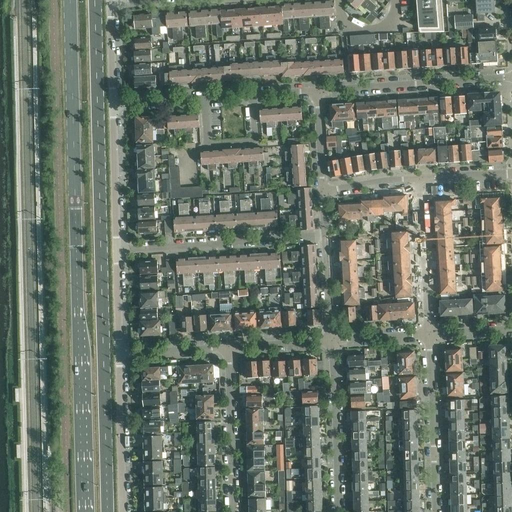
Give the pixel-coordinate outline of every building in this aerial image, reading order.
[(373,10),(361,0),(345,0),(357,10),(361,6),(370,14),(373,10)] [(361,0),(373,10),(377,7),(368,0),(361,0)] [(493,2),(493,0),(477,2),(478,22),(485,21),(484,13),(494,13),(494,7),(495,6),(495,3),(493,2)] [(334,1),(324,2),(326,29),(330,29),(330,16),(335,16),(334,1)] [(313,2),(303,3),(305,31),(310,31),(309,18),(315,17),(313,2)] [(324,2),(313,2),(315,17),(320,17),(321,30),(326,29),(324,2)] [(303,3),(293,4),(294,19),(299,18),(300,31),(305,31),(303,3)] [(282,7),(272,8),(273,25),(284,25),(282,4),(282,7)] [(282,4),(284,25),(284,32),(289,32),(288,19),(294,19),(293,4),(282,4)] [(442,4),(422,5),(423,19),(443,17),(442,4)] [(272,8),(262,9),(263,26),(273,25),(272,8)] [(210,10),(211,25),(216,24),(218,42),(222,42),(221,29),(220,9),(210,10)] [(220,9),(221,29),(232,28),(231,11),(221,11),(220,9)] [(251,9),(241,10),(242,28),(253,27),(251,9)] [(262,9),(251,9),(253,27),(263,26),(262,9)] [(205,25),(211,25),(210,10),(199,11),(201,38),(206,38),(205,25)] [(241,10),(231,11),(232,28),(242,28),(241,10)] [(370,14),(366,19),(371,24),(378,15),(373,10),(370,14)] [(196,38),(201,38),(199,11),(189,11),(190,26),(196,26),(196,38)] [(166,13),(167,26),(167,28),(173,28),(174,40),(178,40),(176,12),(166,13)] [(187,12),(176,12),(178,40),(183,39),(182,27),(188,26),(187,12)] [(160,23),(159,14),(134,16),(135,22),(134,23),(134,26),(135,27),(136,29),(153,27),(152,24),(160,23)] [(455,22),(448,22),(449,30),(462,30),(472,29),(473,29),(473,15),(455,16),(455,22)] [(424,32),(419,32),(419,33),(444,32),(443,17),(423,19),(424,32)] [(495,29),(495,28),(479,29),(480,41),(497,40),(497,39),(495,39),(495,37),(497,37),(497,35),(496,36),(497,34),(497,30),(495,29)] [(472,29),(462,30),(463,38),(468,38),(473,37),(472,29)] [(351,46),(359,45),(364,45),(375,44),(375,34),(350,36),(351,46)] [(134,49),(136,49),(136,50),(152,49),(151,37),(135,38),(135,43),(134,44),(134,49)] [(479,43),(479,54),(497,53),(497,51),(498,50),(498,47),(497,46),(498,46),(497,45),(496,45),(495,43),(497,42),(497,41),(479,43)] [(457,65),(456,44),(456,42),(450,42),(450,46),(451,46),(452,48),(445,49),(446,66),(447,65),(448,67),(452,66),(453,65),(457,65)] [(461,43),(456,44),(457,65),(462,65),(462,66),(466,66),(467,64),(468,64),(467,47),(461,48),(461,43)] [(359,45),(359,55),(361,72),(365,71),(366,72),(370,72),(371,71),(372,71),(371,54),(364,54),(364,45),(359,45)] [(443,49),(432,50),(433,66),(438,66),(438,67),(443,67),(443,66),(445,66),(443,49)] [(134,51),(134,56),(133,57),(134,61),(135,62),(135,63),(151,62),(151,50),(134,51)] [(433,66),(432,50),(421,50),(422,67),(423,67),(424,68),(428,68),(429,67),(433,66)] [(409,68),(408,51),(397,52),(398,69),(399,69),(400,70),(404,70),(404,68),(409,68)] [(419,51),(408,51),(409,68),(414,68),(414,69),(418,69),(419,67),(420,67),(419,51)] [(395,52),(384,53),(385,70),(389,70),(390,71),(394,70),(395,69),(396,69),(395,52)] [(385,70),(384,53),(372,54),(373,71),(375,71),(376,72),(380,71),(380,70),(385,70)] [(479,54),(470,54),(470,64),(495,63),(495,62),(497,62),(497,53),(479,54)] [(337,55),(332,56),(333,73),(344,73),(343,60),(337,60),(337,55)] [(361,72),(359,55),(348,56),(349,72),(351,72),(352,73),(356,73),(356,72),(361,72)] [(275,56),(271,57),(272,75),(282,74),(282,64),(282,61),(276,61),(275,56)] [(328,60),(322,61),(323,74),(333,73),(332,56),(328,56),(328,60)] [(267,62),(261,62),(262,75),(272,75),(271,57),(267,57),(267,62)] [(308,62),(302,62),(303,76),(313,75),(312,57),(308,57),(308,62)] [(316,57),(312,57),(313,75),(323,74),(322,61),(317,61),(316,57)] [(247,63),(241,63),(242,77),(252,76),(251,58),(246,58),(247,63)] [(255,58),(251,58),(252,76),(262,75),(261,62),(255,62),(255,58)] [(288,63),(282,64),(282,74),(282,77),(293,76),(292,58),(287,59),(288,63)] [(296,58),(292,58),(293,76),(303,76),(302,62),(296,63),(296,58)] [(230,59),(231,67),(232,77),(242,77),(241,63),(235,64),(235,59),(230,59)] [(216,68),(211,68),(211,82),(222,81),(221,63),(216,63),(216,68)] [(225,63),(221,63),(222,81),(232,80),(232,77),(231,67),(225,67),(225,63)] [(152,75),(151,64),(134,65),(135,70),(134,71),(134,74),(135,75),(135,76),(152,75)] [(196,69),(190,70),(191,83),(201,82),(200,64),(196,65),(196,69)] [(205,64),(200,64),(201,82),(211,82),(211,68),(205,69),(205,64)] [(184,65),(180,66),(181,84),(191,83),(190,70),(184,70),(184,65)] [(181,84),(180,66),(175,66),(176,71),(170,71),(171,84),(181,84)] [(169,74),(163,74),(161,74),(156,75),(156,77),(135,78),(135,80),(134,81),(134,85),(135,86),(136,88),(149,87),(149,89),(156,88),(156,87),(156,78),(161,78),(161,85),(170,85),(169,74)] [(484,109),(485,114),(500,113),(500,108),(501,107),(501,104),(500,103),(499,93),(481,94),(481,103),(489,102),(489,109),(484,109)] [(482,110),(481,103),(481,94),(467,95),(468,111),(482,110)] [(454,97),(455,114),(467,113),(466,96),(464,97),(463,95),(460,95),(459,97),(454,97)] [(440,98),(441,115),(453,114),(452,97),(451,98),(449,96),(446,97),(445,98),(440,98)] [(438,97),(428,98),(430,126),(434,126),(433,114),(439,113),(438,97)] [(418,98),(408,99),(410,128),(415,127),(414,115),(419,115),(418,98)] [(428,98),(418,98),(419,115),(424,114),(425,123),(428,126),(430,126),(428,98)] [(410,128),(408,99),(398,100),(399,116),(404,116),(405,128),(410,128)] [(396,100),(386,101),(388,129),(393,129),(392,116),(398,116),(396,100)] [(376,101),(366,102),(368,124),(369,131),(374,130),(373,118),(378,118),(376,101)] [(386,101),(376,101),(378,118),(383,117),(383,129),(388,129),(386,101)] [(368,124),(366,102),(357,103),(358,119),(363,119),(364,125),(368,124)] [(349,104),(343,105),(344,121),(356,120),(355,104),(353,104),(352,103),(350,103),(349,104)] [(344,121),(343,105),(331,105),(331,115),(331,116),(331,118),(332,120),(332,121),(333,128),(344,127),(344,121)] [(301,107),(291,108),(292,126),(296,126),(296,120),(302,120),(301,107)] [(280,108),(270,109),(271,128),(276,127),(275,121),(281,121),(280,108)] [(291,108),(280,108),(281,121),(287,121),(288,127),(292,126),(291,108)] [(271,128),(270,109),(260,110),(260,122),(267,122),(267,128),(271,128)] [(500,113),(485,114),(485,125),(501,124),(501,123),(502,121),(502,119),(501,117),(500,113)] [(199,114),(188,115),(189,134),(194,133),(194,127),(199,127),(199,114)] [(188,115),(178,116),(178,128),(184,128),(185,134),(189,134),(188,115)] [(160,125),(156,125),(156,130),(164,129),(168,129),(167,116),(160,117),(160,125)] [(167,116),(168,129),(174,129),(174,135),(179,134),(178,128),(178,116),(167,116)] [(135,130),(152,130),(152,118),(137,118),(137,119),(135,120),(135,124),(137,125),(137,130),(135,130)] [(470,126),(470,130),(471,139),(502,136),(501,126),(478,127),(478,126),(474,126),(470,126)] [(437,143),(438,147),(439,164),(449,163),(447,146),(446,128),(434,129),(435,143),(437,143)] [(152,130),(135,130),(137,130),(137,135),(136,137),(136,140),(137,141),(137,142),(153,142),(152,130)] [(461,162),(473,161),(472,151),(471,139),(470,130),(465,130),(465,139),(460,139),(461,145),(460,145),(461,162)] [(354,136),(348,137),(349,143),(361,141),(360,135),(354,136)] [(471,139),(472,151),(480,150),(479,142),(487,142),(487,148),(498,148),(503,147),(502,136),(471,139)] [(336,145),(335,137),(327,138),(327,146),(336,145)] [(381,145),(382,153),(376,154),(378,169),(379,169),(381,170),(383,170),(384,168),(389,168),(386,152),(389,152),(389,144),(381,145)] [(401,149),(403,151),(404,166),(415,165),(414,150),(408,150),(408,144),(401,145),(401,149)] [(137,157),(155,157),(154,145),(138,146),(138,148),(136,149),(137,154),(138,154),(139,157),(137,157)] [(285,152),(286,157),(304,155),(304,145),(291,146),(291,152),(285,152)] [(459,145),(447,146),(449,163),(460,162),(459,145)] [(263,148),(252,149),(254,167),(258,167),(257,161),(264,161),(263,148)] [(436,148),(426,149),(427,164),(438,164),(436,148)] [(242,149),(232,150),(233,169),(237,168),(237,162),(243,162),(242,149)] [(252,149),(242,149),(243,162),(249,162),(249,168),(254,167),(252,149)] [(427,164),(426,149),(416,149),(417,165),(427,164)] [(472,151),(473,161),(479,160),(478,156),(489,155),(489,163),(503,162),(503,160),(504,159),(503,156),(502,155),(502,149),(480,151),(480,150),(472,151)] [(232,150),(221,151),(222,164),(228,163),(229,169),(233,169),(232,150)] [(212,170),(211,151),(201,152),(202,165),(208,165),(208,171),(212,170)] [(221,151),(211,151),(212,170),(217,170),(216,164),(222,164),(221,151)] [(400,151),(389,152),(390,167),(401,167),(400,151)] [(368,155),(364,156),(367,171),(378,169),(375,154),(368,155)] [(292,161),(292,166),(305,166),(304,155),(286,157),(286,161),(292,161)] [(352,158),(354,173),(365,171),(363,156),(352,158)] [(155,157),(137,157),(137,158),(139,158),(139,161),(137,161),(136,162),(137,162),(137,166),(138,167),(138,169),(155,168),(155,157)] [(340,160),(343,175),(354,173),(351,158),(340,160)] [(327,162),(330,177),(332,177),(333,178),(335,178),(336,176),(341,175),(338,160),(327,162)] [(287,173),(287,177),(306,176),(305,166),(292,166),(293,172),(287,173)] [(137,181),(137,182),(155,181),(155,170),(138,170),(138,172),(137,173),(137,178),(139,178),(139,181),(137,181)] [(306,176),(287,177),(287,182),(293,181),(294,187),(307,186),(306,176)] [(155,181),(137,182),(139,182),(139,185),(137,185),(137,186),(137,187),(138,190),(139,192),(139,193),(156,192),(155,181)] [(180,182),(170,183),(171,199),(181,198),(181,188),(180,182)] [(288,200),(313,198),(312,188),(297,189),(298,195),(288,195),(288,200)] [(138,195),(138,200),(137,201),(137,204),(138,205),(139,206),(155,205),(154,194),(138,195)] [(241,213),(236,214),(237,229),(247,228),(245,200),(244,194),(240,194),(241,213)] [(406,195),(395,196),(396,212),(402,211),(402,215),(407,215),(406,195)] [(383,196),(383,199),(384,212),(396,212),(395,196),(383,196)] [(485,204),(485,210),(501,209),(500,197),(480,199),(480,204),(485,204)] [(209,198),(204,199),(206,230),(216,230),(215,215),(210,215),(209,198)] [(299,210),(314,209),(313,198),(288,200),(288,205),(298,204),(299,210)] [(200,216),(195,216),(196,231),(206,230),(204,199),(199,199),(200,216)] [(262,212),(256,212),(257,227),(268,227),(266,199),(261,199),(262,212)] [(271,199),(266,199),(268,227),(278,226),(277,211),(271,211),(271,199)] [(383,199),(372,200),(373,222),(378,221),(378,215),(384,215),(384,212),(383,199)] [(185,232),(184,204),(183,200),(179,200),(180,217),(174,217),(175,232),(185,232)] [(250,200),(245,200),(247,228),(257,227),(256,212),(251,213),(250,200)] [(361,200),(361,203),(362,216),(368,216),(368,222),(373,222),(372,200),(361,200)] [(435,201),(435,213),(451,212),(451,205),(455,205),(455,200),(435,201)] [(221,215),(215,215),(216,230),(226,229),(225,201),(220,201),(221,215)] [(229,201),(225,201),(226,229),(237,229),(236,214),(230,214),(229,201)] [(361,203),(349,204),(350,220),(362,219),(362,216),(361,203)] [(188,204),(184,204),(185,232),(196,231),(195,216),(189,216),(188,204)] [(350,220),(349,204),(338,205),(339,225),(344,224),(344,220),(350,220)] [(139,219),(139,220),(155,219),(155,207),(138,208),(138,213),(137,214),(138,218),(139,219)] [(289,216),(290,221),(314,219),(314,209),(299,210),(299,215),(289,216)] [(485,210),(486,221),(502,220),(502,212),(501,212),(501,209),(485,210)] [(435,216),(435,224),(452,223),(451,212),(435,213),(436,216),(435,216)] [(314,219),(290,221),(290,226),(300,225),(300,231),(315,230),(314,219)] [(486,221),(486,233),(502,232),(502,229),(503,229),(502,220),(486,221)] [(145,233),(145,234),(159,233),(159,228),(157,228),(156,221),(138,222),(139,225),(138,226),(138,230),(139,231),(139,234),(145,233)] [(437,233),(437,236),(453,235),(452,223),(435,224),(436,233),(437,233)] [(387,238),(387,243),(409,242),(408,231),(392,232),(393,238),(387,238)] [(502,232),(486,233),(480,234),(481,239),(487,239),(487,245),(503,244),(502,232)] [(453,235),(437,236),(438,248),(453,247),(453,240),(459,240),(459,235),(453,235)] [(340,240),(341,251),(362,250),(362,245),(356,245),(356,239),(340,240)] [(393,248),(394,254),(409,253),(410,253),(410,242),(409,242),(387,243),(387,249),(393,248)] [(292,257),(316,255),(316,245),(301,246),(301,252),(291,252),(292,257)] [(479,253),(479,258),(501,257),(500,246),(484,247),(485,253),(479,253)] [(438,250),(438,261),(460,259),(460,254),(454,255),(454,249),(438,250)] [(340,263),(341,263),(341,262),(357,261),(357,256),(363,255),(362,250),(341,251),(340,251),(340,263)] [(270,253),(259,254),(260,269),(265,269),(266,286),(271,285),(271,281),(270,253)] [(280,253),(270,253),(271,281),(276,281),(275,268),(281,268),(280,253)] [(388,260),(388,265),(410,264),(409,253),(394,254),(394,260),(388,260)] [(259,254),(249,255),(250,275),(250,283),(251,287),(256,287),(254,269),(260,269),(259,254)] [(239,255),(228,256),(230,283),(235,283),(234,271),(239,270),(239,255)] [(249,255),(239,255),(239,270),(245,270),(246,283),(250,283),(250,275),(249,255)] [(302,266),(317,266),(316,255),(292,257),(292,262),(302,261),(302,266)] [(228,256),(218,257),(219,272),(224,271),(226,290),(231,290),(230,283),(228,256)] [(205,285),(209,285),(208,257),(197,258),(198,273),(204,273),(205,285)] [(208,257),(209,285),(210,285),(210,291),(215,291),(213,272),(219,272),(218,257),(208,257)] [(485,263),(485,269),(501,268),(501,257),(479,258),(479,263),(485,263)] [(184,286),(189,286),(187,258),(177,259),(178,274),(183,274),(184,286)] [(193,273),(198,273),(197,258),(187,258),(189,286),(194,285),(193,273)] [(438,261),(439,272),(455,271),(455,265),(461,264),(460,259),(438,261)] [(140,269),(141,274),(158,273),(157,260),(140,262),(140,263),(139,264),(139,268),(140,269)] [(341,262),(341,263),(342,273),(364,272),(363,267),(357,267),(357,261),(341,262)] [(395,270),(395,275),(411,274),(410,264),(388,265),(389,270),(395,270)] [(293,277),(318,276),(317,266),(302,266),(302,272),(293,273),(293,277)] [(480,275),(480,280),(502,279),(501,268),(485,269),(486,275),(480,275)] [(439,272),(440,283),(462,282),(461,276),(455,277),(455,271),(439,272)] [(342,273),(343,283),(343,284),(358,283),(358,277),(364,277),(364,272),(342,273)] [(168,281),(169,289),(176,289),(175,273),(161,274),(161,281),(168,281)] [(389,281),(390,287),(411,285),(412,285),(412,274),(411,274),(395,275),(395,281),(389,281)] [(159,289),(158,276),(141,277),(141,283),(140,284),(140,288),(142,289),(142,290),(159,289)] [(303,282),(303,287),(318,286),(318,276),(293,277),(289,278),(284,278),(284,283),(303,282)] [(502,279),(480,280),(480,285),(486,285),(487,291),(503,290),(502,279)] [(440,283),(441,294),(456,293),(456,287),(462,286),(462,282),(440,283)] [(343,295),(365,293),(372,293),(377,293),(376,289),(365,289),(365,288),(359,289),(358,283),(343,284),(343,283),(342,284),(342,295),(343,295)] [(411,285),(390,287),(390,292),(396,291),(396,297),(412,296),(411,285)] [(294,293),(294,298),(319,297),(318,286),(303,287),(304,293),(294,293)] [(141,307),(141,309),(159,308),(159,299),(165,299),(164,292),(141,293),(141,301),(140,301),(140,307),(141,307)] [(365,293),(343,295),(344,306),(360,305),(359,299),(365,298),(365,293)] [(441,294),(441,301),(459,300),(458,294),(456,294),(456,293),(441,294)] [(504,296),(487,297),(488,313),(490,313),(490,314),(492,314),(495,313),(505,312),(504,296)] [(319,297),(294,298),(294,303),(304,302),(304,308),(319,307),(319,297)] [(488,313),(487,297),(475,298),(476,314),(481,314),(482,314),(484,315),(486,314),(487,314),(487,313),(488,313)] [(459,300),(460,315),(473,314),(472,299),(459,300)] [(460,315),(459,300),(441,301),(440,301),(441,315),(442,316),(460,315)] [(414,303),(402,304),(403,319),(408,319),(409,320),(413,319),(413,318),(415,318),(414,303)] [(402,304),(391,305),(392,320),(393,320),(394,321),(397,320),(398,319),(403,319),(402,304)] [(392,320),(391,305),(379,305),(380,320),(381,320),(382,321),(386,321),(386,320),(392,320)] [(374,321),(379,320),(378,306),(366,306),(367,321),(368,321),(370,322),(373,322),(374,321)] [(351,322),(356,322),(355,307),(343,308),(344,323),(345,323),(346,324),(350,323),(351,322)] [(158,320),(157,308),(141,309),(141,314),(140,315),(140,317),(141,318),(141,321),(158,320)] [(275,311),(270,312),(271,327),(276,327),(277,328),(279,328),(280,327),(282,327),(281,311),(279,311),(279,309),(275,310),(275,311)] [(319,324),(321,324),(320,309),(307,310),(308,325),(314,325),(315,326),(318,325),(319,324)] [(271,327),(270,312),(264,312),(264,310),(260,311),(260,312),(258,312),(259,328),(261,328),(262,329),(264,329),(266,328),(271,327)] [(251,313),(245,313),(246,329),(251,329),(252,329),(255,329),(256,328),(257,328),(256,312),(254,313),(254,311),(251,311),(251,313)] [(302,320),(296,321),(295,311),(283,312),(284,327),(289,326),(290,327),(294,327),(295,326),(296,326),(296,325),(302,324),(302,320)] [(246,329),(245,313),(239,313),(239,312),(236,312),(236,314),(234,314),(235,330),(236,330),(237,330),(240,330),(241,329),(246,329)] [(226,314),(220,315),(221,331),(226,330),(228,331),(230,331),(231,330),(233,330),(232,314),(230,314),(230,313),(226,313),(226,314)] [(221,331),(220,315),(215,315),(215,314),(211,314),(211,315),(209,315),(210,331),(211,331),(213,332),(215,332),(216,331),(221,331)] [(195,332),(200,331),(201,333),(205,333),(206,331),(207,331),(206,315),(194,316),(195,332)] [(181,333),(182,333),(183,334),(187,334),(188,332),(193,332),(192,317),(180,318),(181,333)] [(160,334),(159,322),(141,323),(142,328),(140,328),(141,334),(142,334),(142,335),(154,335),(154,336),(158,336),(158,334),(160,334)] [(490,359),(505,358),(507,358),(506,353),(507,351),(507,348),(506,348),(506,346),(495,346),(495,345),(491,345),(491,347),(490,347),(490,359)] [(446,355),(446,361),(462,359),(461,348),(445,349),(445,351),(444,352),(445,354),(446,355)] [(398,352),(398,364),(414,363),(414,357),(415,356),(415,354),(414,353),(414,351),(398,352)] [(365,360),(365,354),(363,355),(362,354),(359,354),(358,355),(349,355),(349,357),(348,358),(348,361),(349,362),(349,367),(368,366),(368,364),(381,364),(381,360),(381,359),(375,359),(365,360)] [(317,362),(317,359),(315,359),(314,358),(310,358),(309,360),(303,360),(304,375),(318,375),(318,372),(324,372),(323,362),(317,362)] [(490,359),(491,369),(507,369),(507,365),(506,363),(505,358),(490,359)] [(301,376),(301,360),(295,361),(294,359),(290,359),(289,361),(288,361),(289,376),(301,376)] [(462,359),(446,361),(446,366),(445,367),(446,369),(447,370),(447,372),(463,371),(462,359)] [(272,362),(273,377),(286,376),(285,361),(280,361),(279,360),(275,360),(274,362),(272,362)] [(259,377),(258,361),(246,362),(247,378),(259,377)] [(270,361),(258,361),(259,377),(271,377),(270,361)] [(414,363),(398,364),(399,375),(415,374),(415,372),(416,371),(416,369),(415,368),(414,363)] [(202,366),(203,382),(207,382),(207,385),(214,385),(213,382),(214,382),(213,365),(212,365),(211,364),(207,365),(207,366),(202,366)] [(191,383),(203,382),(202,366),(200,366),(200,365),(196,365),(195,366),(190,367),(191,383)] [(180,384),(191,383),(190,367),(186,367),(185,366),(181,366),(181,367),(179,367),(180,384)] [(169,374),(168,367),(143,369),(143,374),(141,375),(141,379),(143,380),(143,381),(159,380),(161,380),(160,374),(162,373),(164,375),(169,374)] [(350,379),(350,381),(366,380),(366,368),(350,369),(350,374),(349,376),(349,378),(350,379)] [(491,369),(491,381),(506,380),(506,375),(507,374),(507,369),(491,369)] [(447,380),(448,385),(464,384),(463,373),(447,374),(447,375),(446,376),(446,379),(447,380)] [(399,377),(400,388),(416,387),(415,382),(416,381),(416,378),(415,377),(415,376),(399,377)] [(143,387),(143,393),(160,392),(159,380),(143,381),(143,382),(142,383),(142,386),(143,387)] [(506,380),(491,381),(492,393),(508,393),(508,391),(509,389),(509,387),(507,385),(507,380),(506,380)] [(351,394),(365,393),(371,393),(370,381),(350,383),(351,388),(350,389),(350,391),(351,393),(351,394)] [(464,384),(448,385),(448,390),(447,391),(447,394),(448,395),(448,397),(464,396),(464,384)] [(416,387),(400,388),(400,400),(416,399),(416,397),(417,396),(417,393),(416,392),(416,387)] [(302,392),(303,404),(318,403),(318,401),(319,400),(319,394),(318,393),(318,392),(302,392)] [(144,401),(144,406),(161,405),(160,393),(143,395),(142,395),(142,401),(144,401)] [(371,393),(365,393),(365,396),(351,396),(351,402),(350,403),(351,406),(352,407),(352,408),(365,408),(365,401),(371,401),(371,393)] [(197,396),(197,407),(213,407),(213,402),(214,401),(214,398),(213,397),(213,396),(197,396)] [(247,406),(247,408),(263,408),(262,396),(247,396),(247,401),(246,402),(246,405),(247,406)] [(492,396),(493,407),(509,407),(508,402),(509,402),(509,398),(508,397),(508,396),(492,396)] [(449,400),(449,411),(464,410),(464,400),(449,400)] [(303,406),(304,417),(319,416),(318,406),(303,406)] [(144,415),(144,420),(161,419),(160,407),(143,408),(143,410),(142,411),(142,414),(144,415)] [(213,407),(197,407),(197,419),(214,418),(214,417),(215,416),(214,413),(214,412),(213,407)] [(493,407),(493,418),(509,418),(509,413),(510,412),(510,409),(509,408),(509,407),(493,407)] [(247,417),(247,421),(264,421),(263,410),(247,410),(247,412),(246,413),(246,416),(247,417)] [(403,410),(403,420),(417,420),(417,410),(403,410)] [(449,411),(449,421),(464,420),(464,410),(449,411)] [(352,411),(352,422),(366,421),(366,411),(352,411)] [(304,417),(304,427),(319,427),(319,424),(320,423),(320,418),(319,417),(319,416),(304,417)] [(493,418),(493,429),(509,428),(509,424),(510,423),(510,419),(509,418),(493,418)] [(403,420),(403,430),(417,430),(417,420),(403,420)] [(449,421),(449,431),(464,431),(464,420),(449,421)] [(164,426),(164,421),(144,422),(144,427),(143,427),(143,433),(144,433),(144,434),(161,434),(161,426),(164,426)] [(248,431),(248,433),(264,432),(264,421),(247,421),(248,426),(247,427),(247,430),(248,431)] [(352,422),(352,432),(371,431),(375,431),(375,427),(370,427),(370,429),(366,429),(366,421),(352,422)] [(198,422),(198,433),(214,433),(214,428),(215,428),(215,423),(214,423),(214,422),(198,422)] [(304,427),(305,437),(320,437),(319,427),(304,427)] [(493,429),(494,439),(510,439),(510,438),(511,437),(510,434),(509,433),(509,428),(493,429)] [(403,430),(403,440),(418,440),(417,430),(403,430)] [(352,442),(367,441),(371,441),(371,431),(352,432),(352,442)] [(449,431),(450,442),(465,441),(464,431),(449,431)] [(264,432),(248,433),(248,437),(247,438),(247,441),(248,442),(248,444),(264,444),(264,432)] [(198,433),(198,444),(214,444),(214,439),(215,439),(215,434),(214,434),(214,433),(198,433)] [(144,443),(144,448),(164,447),(164,442),(161,443),(161,436),(144,436),(144,438),(143,439),(143,442),(144,443)] [(305,437),(305,448),(320,447),(320,437),(305,437)] [(494,439),(494,450),(494,452),(502,452),(502,450),(510,449),(510,448),(511,447),(511,444),(510,443),(510,439),(494,439)] [(400,451),(404,450),(418,450),(418,440),(403,440),(399,440),(400,451)] [(352,442),(353,452),(367,451),(367,441),(352,442)] [(450,442),(450,452),(465,452),(465,441),(450,442)] [(198,444),(199,455),(214,455),(214,453),(215,453),(215,448),(214,448),(214,444),(198,444)] [(164,447),(144,448),(145,453),(143,454),(144,457),(145,458),(145,460),(162,459),(162,452),(164,452),(164,447)] [(248,453),(248,459),(265,458),(265,447),(248,447),(248,448),(247,450),(247,453),(248,453)] [(305,448),(305,458),(320,458),(320,447),(305,448)] [(494,452),(494,462),(510,462),(510,458),(511,457),(511,453),(510,452),(510,451),(510,449),(502,450),(502,452),(494,452)] [(404,450),(404,460),(418,460),(418,450),(404,450)] [(353,452),(353,462),(367,461),(367,451),(353,452)] [(450,452),(450,462),(465,462),(465,452),(450,452)] [(214,455),(199,455),(199,466),(215,466),(215,464),(216,464),(216,459),(214,459),(214,455)] [(265,458),(248,459),(249,463),(248,464),(248,468),(249,468),(249,470),(265,470),(265,458)] [(305,458),(306,468),(321,468),(320,458),(305,458)] [(404,460),(404,471),(418,470),(418,460),(404,460)] [(144,466),(144,473),(162,473),(162,466),(165,466),(165,461),(145,462),(145,466),(144,466)] [(353,462),(353,472),(368,471),(367,461),(353,462)] [(465,462),(450,462),(451,474),(466,473),(465,462)] [(494,462),(495,473),(511,473),(510,468),(511,467),(511,464),(510,463),(510,462),(494,462)] [(199,468),(199,479),(215,478),(215,474),(216,474),(216,469),(215,469),(215,467),(199,468)] [(321,468),(306,468),(299,469),(300,479),(306,479),(306,481),(313,480),(313,479),(321,478),(321,468)] [(400,471),(400,481),(419,480),(418,470),(404,471),(400,471)] [(354,482),(368,481),(372,481),(379,481),(379,476),(373,476),(372,471),(353,472),(354,482)] [(162,473),(144,473),(144,481),(146,481),(146,485),(165,485),(165,479),(162,480),(162,473)] [(249,480),(249,485),(266,484),(265,473),(249,473),(249,475),(248,476),(248,479),(249,480)] [(451,474),(451,485),(466,484),(466,473),(451,474)] [(495,473),(495,484),(511,483),(511,482),(511,481),(511,478),(511,477),(511,473),(495,473)] [(199,479),(200,490),(215,489),(215,485),(216,485),(216,479),(215,479),(215,478),(199,479)] [(306,491),(322,491),(321,478),(313,479),(313,480),(306,481),(306,491)] [(400,491),(405,491),(419,490),(419,480),(400,481),(400,491)] [(354,482),(354,492),(368,491),(368,481),(354,482)] [(495,484),(495,494),(495,496),(503,496),(503,494),(511,494),(511,493),(511,492),(511,488),(511,483),(495,484)] [(266,484),(249,485),(249,490),(248,491),(248,494),(249,495),(249,496),(266,496),(266,484)] [(451,485),(451,495),(466,495),(466,484),(451,485)] [(146,494),(146,499),(165,498),(165,494),(163,494),(162,487),(146,487),(146,489),(144,490),(144,493),(146,494)] [(200,490),(200,501),(215,500),(215,499),(217,499),(216,494),(215,494),(215,489),(200,490)] [(405,491),(405,501),(419,500),(419,490),(405,491)] [(306,491),(307,501),(322,501),(322,491),(306,491)] [(354,492),(354,502),(368,501),(368,497),(379,496),(379,491),(368,491),(354,492)] [(495,496),(496,507),(511,507),(511,502),(511,501),(511,497),(511,496),(511,494),(503,494),(503,496),(495,496)] [(451,495),(452,506),(467,505),(466,495),(451,495)] [(165,498),(146,499),(146,504),(145,505),(145,508),(146,509),(146,511),(163,510),(163,503),(166,503),(165,498)] [(250,506),(250,510),(266,510),(266,499),(250,499),(250,501),(249,502),(249,505),(250,506)] [(215,500),(200,501),(200,511),(216,511),(216,510),(217,510),(217,504),(216,504),(215,500)] [(402,501),(402,511),(420,510),(419,500),(405,501),(402,501)] [(307,501),(307,511),(322,511),(322,501),(307,501)] [(354,502),(354,511),(369,511),(369,507),(373,507),(373,506),(378,505),(377,501),(368,501),(354,502)]
